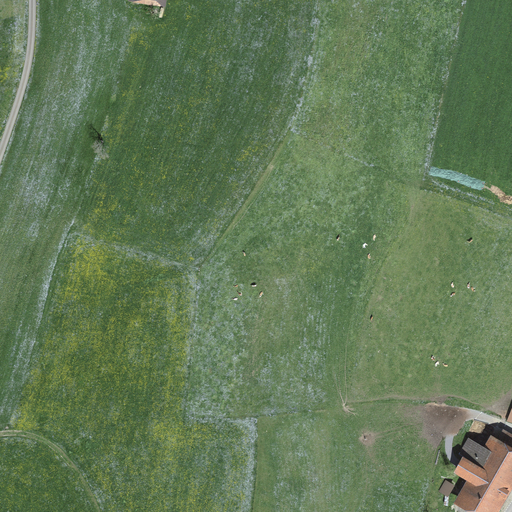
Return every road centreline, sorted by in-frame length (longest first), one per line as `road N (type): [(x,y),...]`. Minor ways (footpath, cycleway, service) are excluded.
road 1 (unclassified): [(0,157),(30,50),(32,0)]
road 2 (track): [(98,511),(76,468),(51,443),(0,433)]
